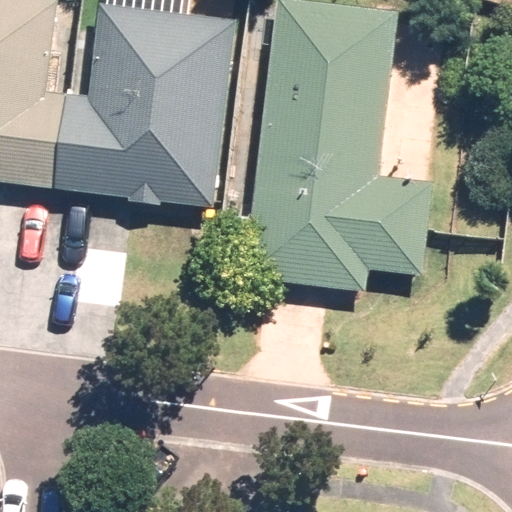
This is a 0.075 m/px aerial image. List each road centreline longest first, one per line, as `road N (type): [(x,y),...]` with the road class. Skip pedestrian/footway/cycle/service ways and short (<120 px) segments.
road 1 (residential): [(44,386),(511,447)]
road 2 (residential): [(29,511),(44,386)]
